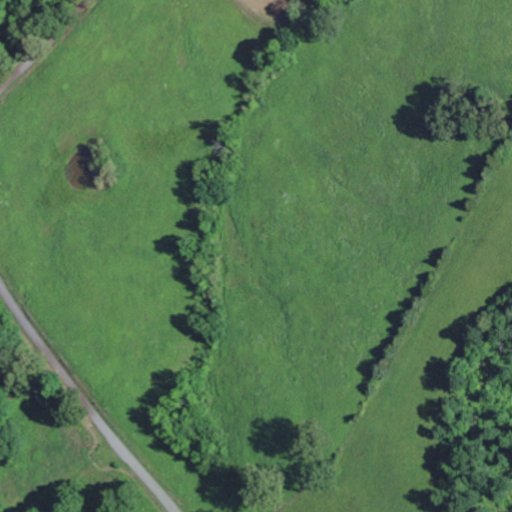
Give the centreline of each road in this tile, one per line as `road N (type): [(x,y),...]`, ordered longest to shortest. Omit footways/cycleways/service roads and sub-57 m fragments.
road 1 (residential): [(97,417),(0,283),(33,61),(87,0)]
road 2 (residential): [(174,511),(97,417)]
